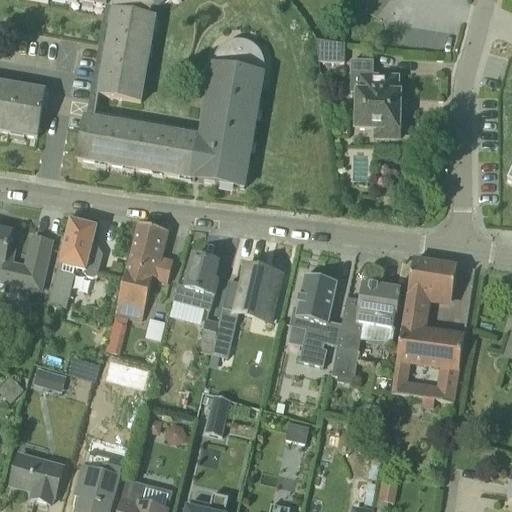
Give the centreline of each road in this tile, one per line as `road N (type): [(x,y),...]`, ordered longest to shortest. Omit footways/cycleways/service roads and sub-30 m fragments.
road 1 (residential): [(457,252),(0,190)]
road 2 (residential): [(457,252),(461,111),(484,0)]
